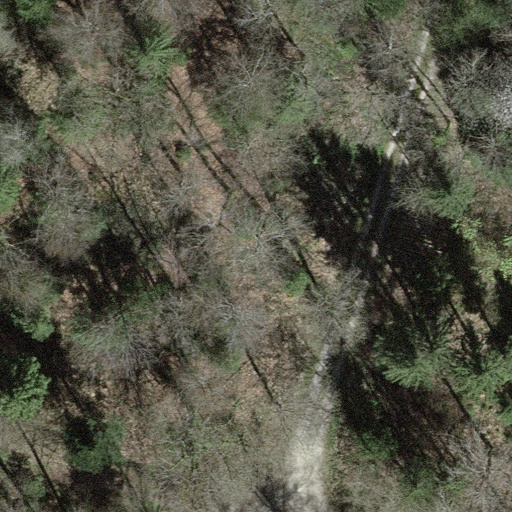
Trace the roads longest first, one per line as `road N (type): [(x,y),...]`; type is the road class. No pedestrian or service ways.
road 1 (track): [(316,505),(309,475),(314,423),(338,320),(441,0)]
road 2 (track): [(316,505),(0,405)]
